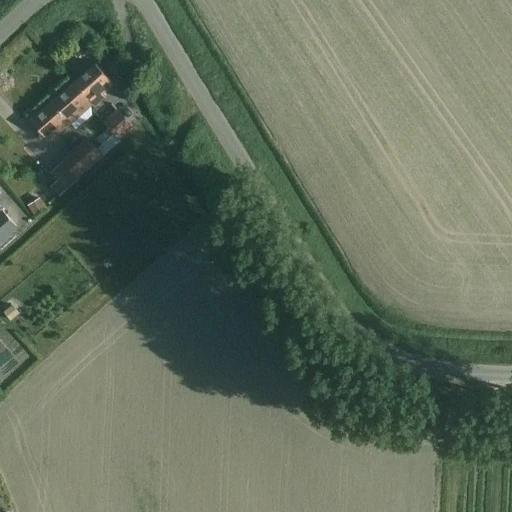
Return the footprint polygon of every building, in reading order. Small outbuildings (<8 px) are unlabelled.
[(113,84),(95,63),(74,82),(88,98),(95,92),(99,96),(113,84)] [(66,117),(88,98),(74,82),(31,120),(49,141),(70,122),(66,117)] [(117,136),(130,124),(118,110),(104,123),(117,136)] [(76,176),(100,154),(86,139),(62,160),(76,176)] [(0,238),(16,225),(2,209),(1,209),(0,207),(0,192),(0,191),(0,238)] [(39,197),(28,204),(35,216),(47,209),(39,197)] [(12,308),(4,314),(10,322),(18,315),(12,308)]
